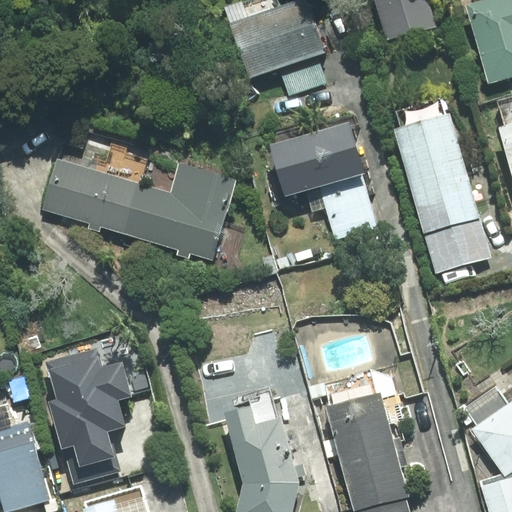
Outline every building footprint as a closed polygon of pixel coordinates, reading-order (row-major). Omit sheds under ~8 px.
[(439,0),(384,0),(396,43),(447,30),(439,0)] [(511,80),(511,0),(499,0),(475,6),(494,85),(511,80)] [(270,43),(279,74),(334,58),(325,27),(270,43)] [(326,71),(288,84),(293,100),(331,87),(326,71)] [(474,282),(470,267),(498,260),(463,115),(406,129),(441,274),(444,289),(474,282)] [(297,198),(328,190),(342,240),(383,229),(369,178),(378,176),(364,126),(283,148),(297,198)] [(248,183),(188,163),(178,193),(64,156),(48,208),(221,265),(248,183)] [(73,491),(121,478),(115,448),(115,421),(119,421),(119,424),(138,425),(139,373),(116,373),(116,384),(102,384),(102,372),(76,372),(76,384),(58,384),(58,412),(62,412),(61,447),(73,491)] [(486,486),(502,511),(511,511),(511,400),(503,386),(468,409),(484,434),(509,471),(486,486)] [(421,511),(394,393),(337,406),(360,511),(421,511)] [(301,511),(308,488),(292,419),(273,424),(268,407),(236,415),(254,481),(244,511),(301,511)] [(35,419),(0,429),(0,467),(13,511),(20,511),(59,501),(35,419)] [(156,511),(151,488),(142,490),(95,503),(96,511),(156,511)]
